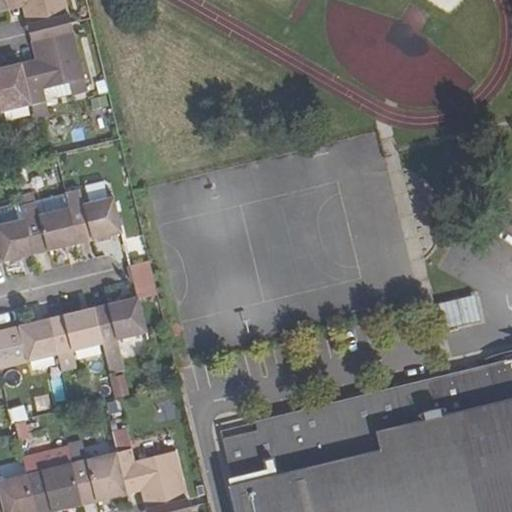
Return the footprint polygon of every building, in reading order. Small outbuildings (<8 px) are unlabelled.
[(22,6),(27,24),(69,14),(65,0),(5,0),(8,10),(22,6)] [(31,40),(73,30),(69,14),(27,24),(31,40)] [(21,62),(32,105),(46,102),(43,88),(85,78),(73,30),(31,40),(36,58),(21,62)] [(0,66),(0,112),(32,105),(21,62),(0,66)] [(43,88),(46,102),(57,99),(56,95),(71,91),(72,94),(87,90),(87,88),(85,78),(43,88)] [(46,102),(32,105),(34,117),(49,114),(46,102)] [(80,189),(65,192),(77,243),(122,232),(113,196),(108,197),(83,203),(80,189)] [(33,254),(77,243),(65,192),(34,200),(32,192),(18,195),(21,205),(24,218),(33,254)] [(0,262),(33,254),(24,218),(21,205),(0,209),(0,262)] [(93,306),(103,343),(109,371),(124,367),(117,339),(147,332),(140,305),(159,300),(150,261),(131,265),(138,295),(107,303),(93,306)] [(452,305),(436,309),(443,335),(459,330),(480,325),(473,299),(452,305)] [(49,318),(58,354),(62,371),(77,367),(73,350),(103,343),(93,306),(49,318)] [(0,369),(58,354),(49,318),(0,329),(0,369)] [(511,511),(511,353),(511,361),(258,422),(260,431),(225,439),(234,478),(231,479),(233,487),(231,488),(236,511),(511,511)] [(112,397),(128,393),(123,374),(108,378),(112,397)] [(116,452),(126,494),(141,491),(145,508),(188,497),(187,493),(176,450),(135,460),(127,431),(112,434),(116,452)] [(67,446),(71,463),(82,506),(126,494),(116,452),(87,459),(82,443),(67,446)] [(71,463),(67,446),(38,454),(43,471),(71,463)] [(55,511),(82,506),(71,463),(43,471),(38,454),(23,458),(27,474),(27,475),(36,511),(55,511)] [(0,511),(36,511),(27,475),(27,474),(0,479),(0,493),(0,511)] [(145,508),(146,511),(190,511),(188,497),(145,508)]
